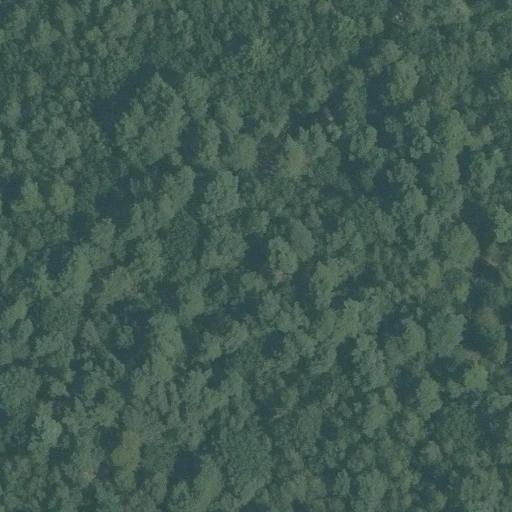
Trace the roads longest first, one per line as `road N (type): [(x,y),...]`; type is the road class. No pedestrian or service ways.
road 1 (track): [(0,409),(21,376),(108,298),(458,0)]
road 2 (track): [(77,326),(273,276),(423,208),(511,197)]
